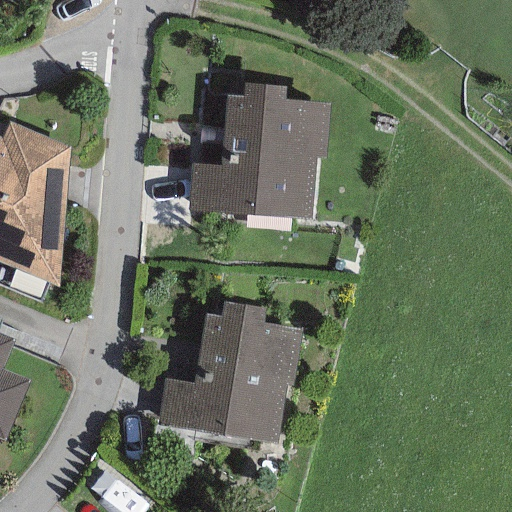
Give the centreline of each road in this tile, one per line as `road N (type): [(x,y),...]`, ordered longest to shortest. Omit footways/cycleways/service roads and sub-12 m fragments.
road 1 (residential): [(139,33),(104,367),(67,448),(12,511)]
road 2 (track): [(180,0),(337,45),(511,170)]
road 3 (residential): [(139,33),(0,74)]
